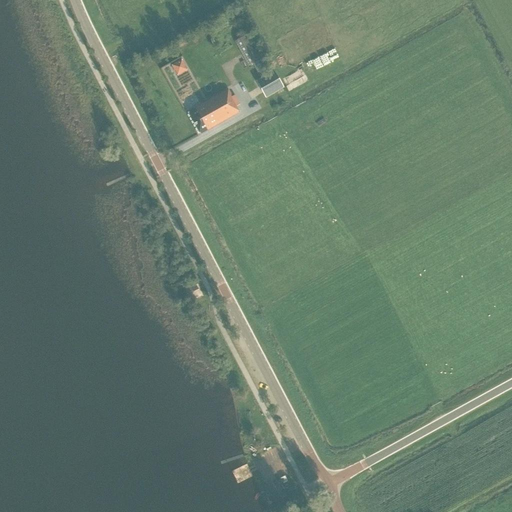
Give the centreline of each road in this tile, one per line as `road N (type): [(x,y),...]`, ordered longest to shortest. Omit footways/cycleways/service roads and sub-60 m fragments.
road 1 (tertiary): [(330,482),(74,0)]
road 2 (tertiary): [(330,482),(511,382)]
